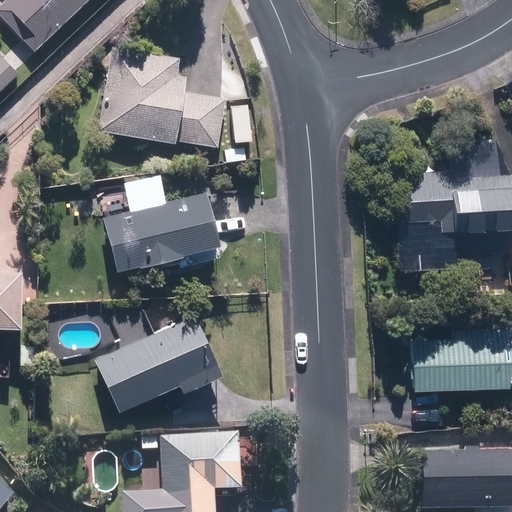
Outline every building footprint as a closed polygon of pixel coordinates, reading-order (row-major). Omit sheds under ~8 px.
[(4,0),(0,4),(0,12),(36,50),(88,0),(4,0)] [(172,144),(173,138),(214,146),(223,97),(202,93),(181,90),(186,58),(113,47),(100,133),(172,144)] [(0,90),(18,74),(1,55),(0,56),(0,90)] [(511,251),(511,241),(507,174),(404,181),(407,221),(397,222),(401,271),(435,269),(433,247),(453,246),(454,255),(511,251)] [(213,220),(205,192),(166,202),(159,176),(123,185),(130,211),(103,218),(117,271),(139,265),(139,267),(182,256),(182,254),(219,245),(213,220)] [(0,327),(22,328),(23,270),(0,269),(0,327)] [(222,375),(193,313),(95,359),(120,411),(179,384),(184,393),(222,375)] [(415,393),(511,388),(508,327),(452,330),(452,339),(412,341),(415,393)] [(239,434),(158,437),(160,492),(121,493),(121,511),(214,511),(213,494),(241,493),(239,434)] [(510,511),(511,465),(511,456),(421,455),(419,511),(510,511)] [(0,511),(1,511),(15,497),(0,485),(0,511)]
